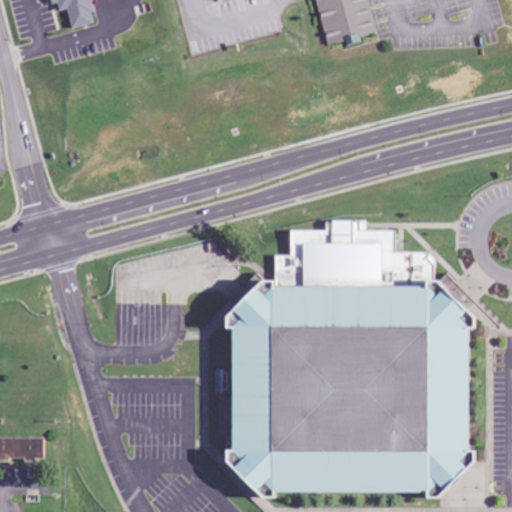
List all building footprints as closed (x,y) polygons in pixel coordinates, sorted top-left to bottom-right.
[(101,26),(96,0),(57,0),(59,6),(63,5),(64,13),(73,11),(77,31),(101,26)] [(320,0),(330,49),(367,42),(366,38),(380,35),(372,0),(320,0)] [(255,297),(417,297),(453,332),(454,458),(414,501),(258,503),(217,467),(214,335),(255,297)] [(0,460),(52,461),(52,439),(0,438),(0,460)] [(450,501),(458,492),(449,484),(441,493),(450,501)]
